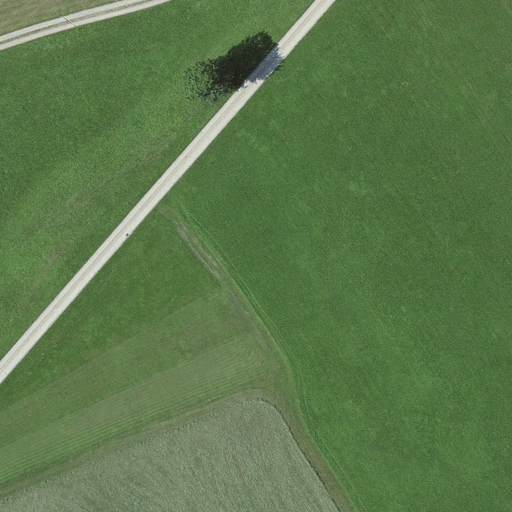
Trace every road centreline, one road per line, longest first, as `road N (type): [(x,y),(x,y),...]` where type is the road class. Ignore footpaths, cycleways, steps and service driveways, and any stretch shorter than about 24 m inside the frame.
road 1 (unclassified): [(332,0),(0,376)]
road 2 (track): [(153,0),(0,44)]
